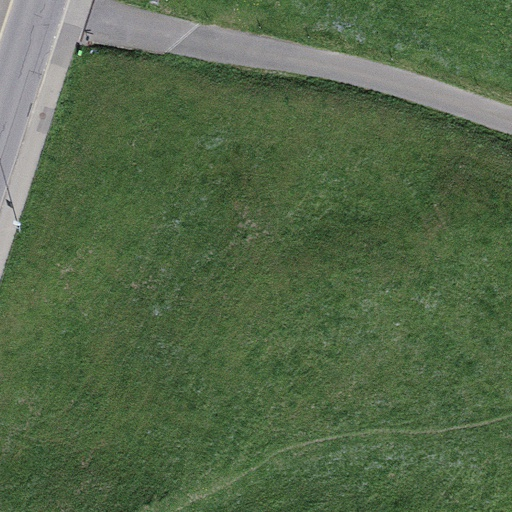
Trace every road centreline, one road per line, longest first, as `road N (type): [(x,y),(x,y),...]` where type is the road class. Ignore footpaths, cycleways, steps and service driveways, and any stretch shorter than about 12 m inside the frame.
road 1 (unclassified): [(511,126),(378,81),(40,1)]
road 2 (residential): [(0,130),(40,1)]
